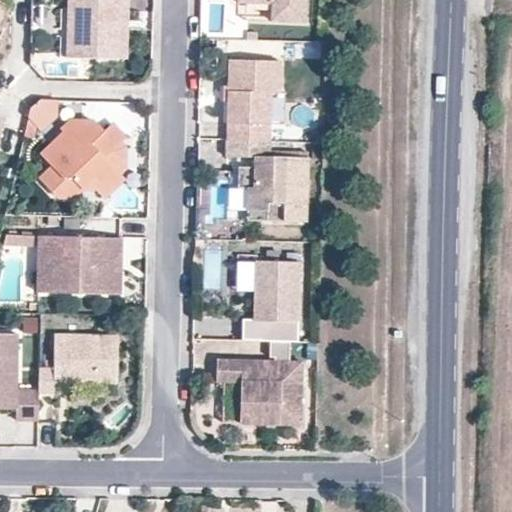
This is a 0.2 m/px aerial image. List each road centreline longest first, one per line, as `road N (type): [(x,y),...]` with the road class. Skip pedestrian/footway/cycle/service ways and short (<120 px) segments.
road 1 (tertiary): [(439,476),(452,0)]
road 2 (residential): [(163,474),(174,93)]
road 3 (residential): [(439,476),(163,474)]
road 4 (residential): [(163,474),(0,473)]
road 5 (residential): [(29,87),(174,93)]
